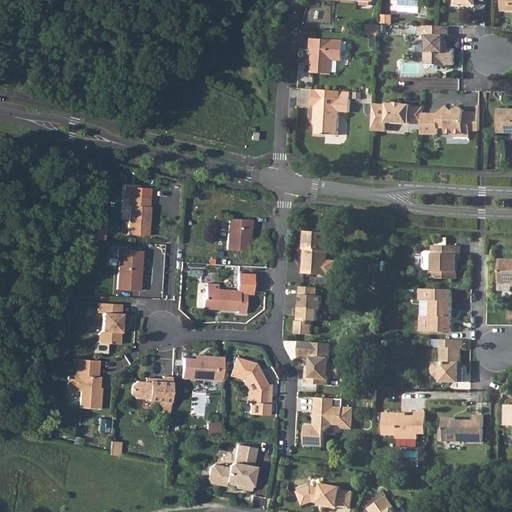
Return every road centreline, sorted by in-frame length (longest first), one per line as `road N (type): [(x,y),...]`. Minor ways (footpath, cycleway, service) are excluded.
road 1 (residential): [(282,180),(295,0)]
road 2 (residential): [(123,144),(282,180)]
road 3 (residential): [(282,180),(273,335)]
road 4 (residential): [(369,193),(415,207),(511,212)]
road 5 (residential): [(511,193),(369,193)]
road 6 (residential): [(273,335),(286,377),(284,453)]
